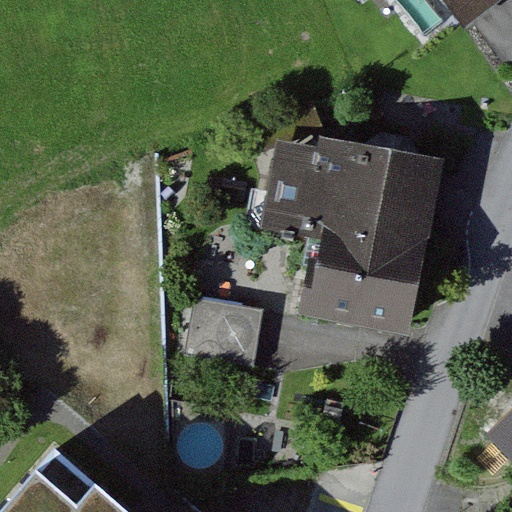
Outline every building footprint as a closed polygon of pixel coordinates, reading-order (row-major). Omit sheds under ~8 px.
[(453,0),(473,25),(505,0),(453,0)] [(416,336),(440,161),(290,140),(274,250),(319,256),(310,321),(416,336)] [(261,312),(195,299),(184,357),(249,369),(261,312)] [(511,411),(488,434),(511,460),(511,411)] [(123,511),(95,487),(53,451),(35,472),(0,511),(123,511)]
